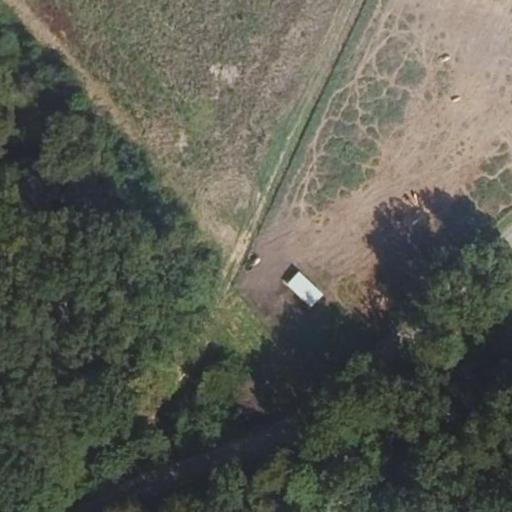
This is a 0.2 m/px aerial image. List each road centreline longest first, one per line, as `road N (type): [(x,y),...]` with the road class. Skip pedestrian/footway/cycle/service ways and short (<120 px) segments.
road 1 (track): [(102,511),(233,275),(354,0)]
road 2 (tertiary): [(511,249),(339,406),(116,511)]
